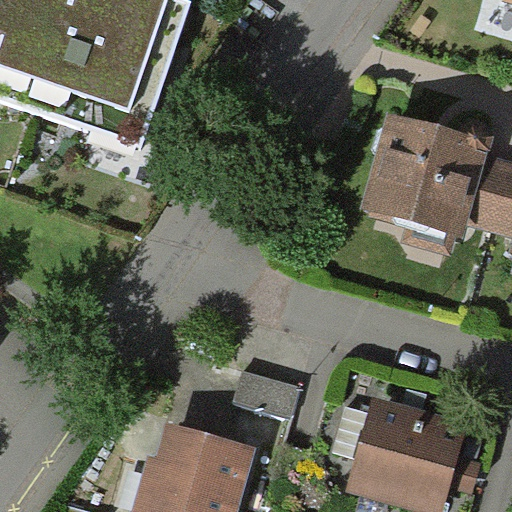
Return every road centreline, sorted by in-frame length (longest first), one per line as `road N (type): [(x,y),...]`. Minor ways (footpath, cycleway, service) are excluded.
road 1 (residential): [(193,256),(511,365)]
road 2 (residential): [(193,256),(3,511)]
road 3 (residential): [(367,0),(193,256)]
